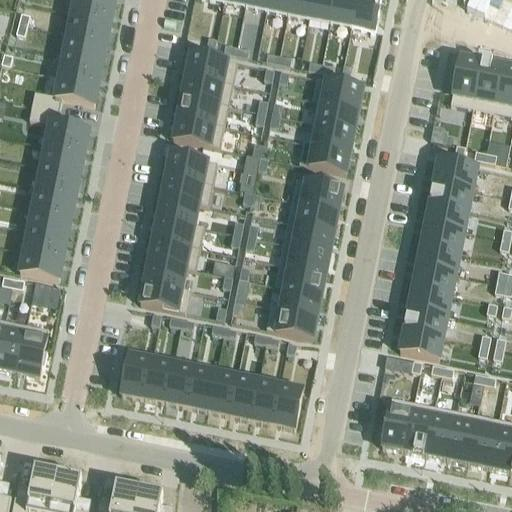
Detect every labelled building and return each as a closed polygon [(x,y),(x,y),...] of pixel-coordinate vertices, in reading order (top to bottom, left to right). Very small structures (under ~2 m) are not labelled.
[(76,0),(73,17),(112,25),(116,3),(101,0),(76,0)] [(226,0),(225,7),(246,11),(248,0),(226,0)] [(248,0),(246,11),(267,15),(270,0),(248,0)] [(270,0),(267,15),(288,19),(292,0),(270,0)] [(292,0),(288,19),(309,24),(314,0),(292,0)] [(314,0),(309,24),(331,28),(336,0),(314,0)] [(336,0),(331,28),(352,32),(358,0),(336,0)] [(358,0),(352,32),(376,37),(382,0),(358,0)] [(73,17),(69,39),(108,46),(112,25),(73,17)] [(22,18),(19,28),(28,30),(31,20),(22,18)] [(19,28),(17,39),(25,41),(28,30),(19,28)] [(69,39),(64,60),(103,68),(108,46),(69,39)] [(209,42),(207,54),(215,56),(217,44),(209,42)] [(226,50),(224,58),(236,60),(238,52),(226,50)] [(238,52),(236,60),(248,62),(249,54),(238,52)] [(5,58),(2,69),(11,71),(13,61),(5,58)] [(191,58),(187,80),(234,89),(238,67),(191,58)] [(268,58),(267,66),(278,68),(280,60),(268,58)] [(64,60),(60,81),(99,89),(103,68),(64,60)] [(280,60),(278,68),(290,71),(292,63),(280,60)] [(456,88),(451,110),(473,115),(483,66),(461,62),(458,74),(454,73),(452,88),(456,88)] [(483,66),(473,115),(494,119),(504,71),(483,66)] [(310,67),(309,75),(321,77),(322,69),(310,67)] [(322,69),(321,77),(333,79),(334,71),(322,69)] [(344,69),(342,81),(350,83),(352,71),(344,69)] [(511,72),(504,71),(494,119),(511,122),(511,72)] [(267,73),(264,85),(272,87),(275,75),(267,73)] [(281,76),(279,88),(287,90),(290,78),(281,76)] [(187,80),(182,101),(229,111),(234,89),(187,80)] [(35,98),(33,111),(60,117),(63,105),(95,111),(99,89),(60,81),(56,102),(35,98)] [(317,83),(312,106),(317,107),(317,106),(359,115),(364,93),(317,83)] [(182,101),(178,122),(225,132),(229,111),(182,101)] [(260,105),(258,116),(266,118),(268,106),(260,105)] [(317,107),(313,128),(355,136),(359,115),(317,106),(317,107)] [(275,108),(273,119),(281,121),(283,109),(275,108)] [(33,111),(30,125),(50,129),(46,150),(85,158),(90,136),(58,129),(60,117),(33,111)] [(258,116),(256,128),(264,130),(266,118),(258,116)] [(273,119),(270,131),(278,133),(281,121),(273,119)] [(178,122),(174,145),(221,154),(225,132),(178,122)] [(309,148),(309,149),(351,157),(355,136),(313,128),(309,148)] [(304,147),(300,170),(346,179),(351,157),(309,149),(309,148),(304,147)] [(255,148),(253,160),(261,162),(263,150),(255,148)] [(46,150),(42,171),(81,179),(85,158),(46,150)] [(263,150),(261,162),(269,164),(271,152),(263,150)] [(457,150),(455,161),(464,162),(466,152),(457,150)] [(476,156),(474,165),(485,167),(487,158),(476,156)] [(171,158),(166,180),(213,190),(218,168),(171,158)] [(487,158),(485,167),(495,169),(497,160),(487,158)] [(258,175),(261,163),(261,162),(253,160),(246,159),(244,172),(258,175)] [(261,163),(258,175),(266,176),(269,164),(261,163)] [(439,164),(435,186),(474,194),(478,172),(439,164)] [(42,171),(38,192),(77,200),(81,179),(42,171)] [(166,180),(162,202),(200,209),(199,210),(209,212),(213,190),(166,180)] [(297,184),(292,206),(339,215),(344,193),(297,184)] [(435,186),(430,207),(469,215),(474,194),(435,186)] [(38,192),(33,213),(72,221),(77,200),(38,192)] [(245,197),(243,208),(251,210),(253,198),(245,197)] [(253,198),(251,210),(259,212),(261,200),(253,198)] [(162,202),(158,223),(195,230),(196,230),(199,210),(200,209),(162,202)] [(292,206),(288,227),(335,237),(339,215),(292,206)] [(430,207),(426,229),(465,236),(469,215),(430,207)] [(33,213),(29,234),(68,242),(72,221),(33,213)] [(158,223),(154,244),(201,254),(205,231),(196,230),(195,230),(158,223)] [(236,226),(234,238),(242,240),(244,228),(236,226)] [(288,227),(284,248),(331,258),(335,237),(288,227)] [(251,229),(248,241),(256,243),(259,231),(251,229)] [(426,229),(422,250),(461,258),(465,236),(426,229)] [(511,235),(504,233),(502,244),(511,246),(511,239),(511,235)] [(29,234),(25,256),(64,264),(68,242),(29,234)] [(234,238),(231,250),(239,252),(242,240),(234,238)] [(248,241),(246,253),(254,255),(256,243),(248,241)] [(154,244),(149,265),(187,273),(187,274),(196,276),(201,254),(154,244)] [(502,244),(500,255),(509,256),(511,246),(502,244)] [(284,248),(280,270),(327,279),(331,258),(284,248)] [(422,250),(418,271),(457,279),(461,258),(422,250)] [(25,256),(20,278),(60,286),(64,264),(25,256)] [(149,265),(145,286),(183,294),(183,293),(187,274),(187,273),(149,265)] [(233,282),(236,270),(227,269),(225,281),(233,282)] [(280,270),(275,292),(285,293),(322,300),(327,279),(280,270)] [(418,271),(413,292),(452,300),(457,279),(418,271)] [(242,272),(240,284),(248,285),(250,273),(242,272)] [(499,276),(497,287),(506,289),(508,278),(499,276)] [(4,281),(2,290),(13,292),(15,284),(4,281)] [(225,281),(223,293),(231,294),(233,282),(225,281)] [(15,284),(13,292),(23,295),(25,286),(15,284)] [(250,285),(248,285),(240,284),(235,305),(245,307),(250,285)] [(145,286),(141,309),(188,318),(192,295),(183,293),(183,294),(145,286)] [(497,287),(495,297),(504,299),(506,289),(497,287)] [(36,288),(34,298),(42,300),(45,290),(36,288)] [(413,292),(409,313),(448,321),(452,300),(413,292)] [(281,313),(281,314),(318,321),(322,300),(285,293),(281,313)] [(242,321),(245,307),(235,305),(232,319),(242,321)] [(489,308),(487,318),(496,320),(498,309),(489,308)] [(511,312),(504,310),(502,321),(511,323),(511,316),(511,312)] [(271,311),(267,334),(314,343),(318,321),(281,314),(281,313),(271,311)] [(219,312),(216,324),(224,325),(227,313),(219,312)] [(409,313),(405,334),(444,342),(448,321),(409,313)] [(154,318),(151,330),(159,332),(162,320),(154,318)] [(171,322),(170,330),(181,332),(183,324),(171,322)] [(183,324),(181,332),(193,334),(195,326),(183,324)] [(6,326),(0,356),(0,375),(17,379),(27,330),(6,326)] [(27,330),(17,379),(40,383),(42,371),(45,371),(48,357),(45,357),(49,335),(27,330)] [(214,330),(212,338),(224,341),(225,333),(214,330)] [(225,333),(224,341),(236,343),(237,335),(225,333)] [(405,334),(400,357),(439,364),(444,342),(405,334)] [(256,339),(254,347),(266,349),(268,341),(256,339)] [(483,339),(480,350),(489,352),(491,341),(483,339)] [(268,341),(266,349),(278,352),(280,343),(268,341)] [(498,342),(496,353),(504,355),(506,344),(498,342)] [(289,345),(286,357),(295,359),(297,347),(289,345)] [(480,350),(478,360),(487,362),(489,352),(480,350)] [(496,353),(493,364),(502,365),(504,355),(496,353)] [(130,359),(122,399),(145,404),(153,364),(130,359)] [(153,364),(145,404),(166,408),(174,368),(153,364)] [(414,366),(412,377),(421,378),(423,368),(414,366)] [(174,368),(166,408),(187,413),(195,372),(174,368)] [(433,370),(431,378),(442,381),(444,372),(433,370)] [(195,372),(187,413),(208,417),(216,377),(195,372)] [(444,372),(442,381),(452,383),(454,374),(444,372)] [(216,377),(208,417),(230,421),(238,381),(216,377)] [(475,378),(474,387),(484,389),(486,380),(475,378)] [(486,380),(484,389),(495,391),(496,382),(486,380)] [(238,381),(230,421),(251,425),(259,385),(238,381)] [(259,385),(251,425),(272,430),(280,390),(259,385)] [(280,390),(272,430),(295,434),(303,394),(280,390)] [(384,425),(381,439),(385,439),(382,452),(405,456),(414,408),(392,403),(388,425),(384,425)] [(414,408),(405,456),(426,461),(436,412),(414,408)] [(436,412),(426,461),(447,465),(457,416),(436,412)] [(457,416),(447,465),(468,469),(478,421),(457,416)] [(478,421),(468,469),(489,473),(499,425),(478,421)] [(511,427),(499,425),(489,473),(510,478),(511,469),(511,427)] [(0,465),(0,511),(9,511),(12,501),(0,499),(0,470),(1,466),(0,465)] [(16,502),(13,511),(51,511),(59,478),(35,473),(29,505),(16,502)] [(59,478),(51,511),(76,511),(82,482),(59,478)] [(136,511),(140,494),(117,489),(111,511),(136,511)] [(140,494),(136,511),(160,511),(164,499),(140,494)]
